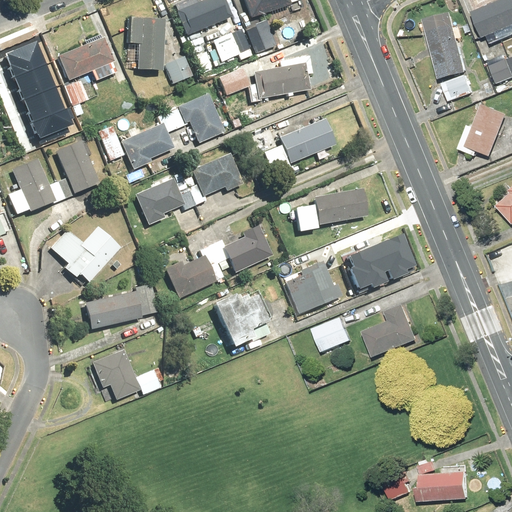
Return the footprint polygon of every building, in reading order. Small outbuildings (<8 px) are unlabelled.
[(183,37),(229,18),(221,0),(203,0),(173,12),(183,37)] [(241,0),(248,20),(288,7),(285,0),(241,0)] [(511,0),(504,0),(472,14),(483,40),(511,28),(511,0)] [(451,13),(422,20),(438,80),(467,73),(451,13)] [(159,73),(162,22),(125,20),(124,46),(136,47),(135,72),(159,73)] [(262,22),(243,30),(253,55),(273,47),(262,22)] [(208,40),(216,62),(231,57),(233,63),(249,57),(239,29),(208,40)] [(51,31),(40,35),(45,49),(55,45),(51,31)] [(195,33),(184,38),(190,53),(202,48),(195,33)] [(100,38),(55,58),(66,82),(111,63),(100,38)] [(6,53),(40,141),(68,131),(66,126),(75,123),(69,107),(65,109),(38,41),(6,53)] [(511,55),(487,66),(494,84),(511,76),(511,55)] [(183,57),(162,65),(169,85),(190,77),(183,57)] [(205,64),(193,69),(196,77),(208,72),(205,64)] [(251,73),(256,101),(308,92),(303,64),(251,73)] [(240,67),(214,77),(222,97),(247,87),(240,67)] [(465,75),(441,84),(448,103),(472,94),(465,75)] [(79,81),(61,88),(68,106),(86,99),(79,81)] [(223,134),(205,95),(175,108),(183,126),(186,124),(196,146),(223,134)] [(491,157),(507,116),(483,107),(467,148),(491,157)] [(277,139),(287,165),(333,147),(323,121),(277,139)] [(171,150),(160,125),(118,143),(131,172),(149,164),(147,161),(171,150)] [(79,142),(52,152),(63,180),(45,187),(35,161),(10,171),(18,192),(5,197),(13,216),(26,211),(27,213),(97,186),(79,142)] [(228,155),(189,172),(200,198),(221,188),(224,193),(241,186),(228,155)] [(183,206),(171,179),(132,196),(146,227),(162,220),(161,216),(183,206)] [(310,198),(315,226),(365,218),(360,190),(310,198)] [(511,225),(511,193),(496,208),(511,225)] [(219,249),(232,275),(269,257),(255,227),(239,235),(241,238),(219,249)] [(85,285),(117,249),(94,229),(80,244),(66,231),(48,251),(64,266),(60,271),(71,281),(75,276),(85,285)] [(345,269),(353,289),(367,283),(369,288),(414,270),(400,234),(346,256),(350,267),(345,269)] [(161,269),(175,299),(213,283),(202,258),(176,269),(174,263),(161,269)] [(285,282),(297,311),(340,294),(335,282),(332,283),(322,260),(301,269),(303,274),(285,282)] [(133,294),(82,305),(87,330),(138,320),(133,294)] [(231,296),(208,305),(227,349),(249,340),(246,331),(263,324),(251,297),(234,304),(231,296)] [(388,321),(362,332),(373,358),(418,340),(403,305),(384,312),(388,321)] [(350,340),(340,317),(311,330),(322,352),(350,340)] [(137,391),(120,350),(87,364),(97,390),(107,386),(113,401),(137,391)] [(431,462),(430,459),(418,462),(419,466),(417,466),(419,475),(435,470),(433,462),(431,462)] [(406,471),(381,481),(389,501),(409,493),(405,484),(410,482),(406,471)] [(417,489),(417,502),(467,499),(466,473),(420,475),(421,488),(417,489)]
